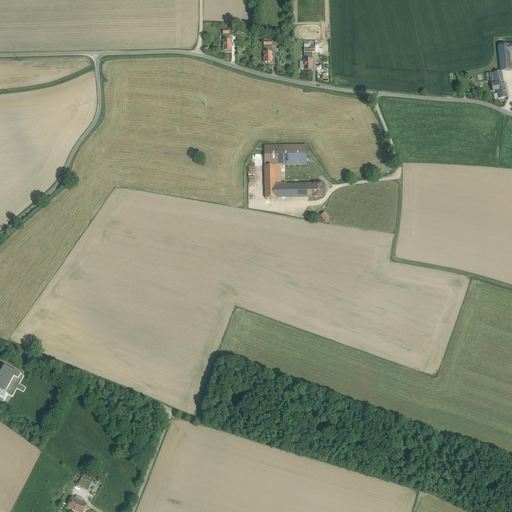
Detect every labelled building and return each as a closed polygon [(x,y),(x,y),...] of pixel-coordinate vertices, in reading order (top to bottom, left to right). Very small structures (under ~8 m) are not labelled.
[(228,40),(223,40),(223,51),(231,51),(231,40),(228,40)] [(264,45),(264,52),(272,52),(272,45),(272,41),(270,41),(263,41),(263,45),(264,45)] [(504,71),(511,70),(511,54),(511,52),(511,43),(499,45),(501,71),(504,71)] [(304,53),(304,60),(312,60),(312,53),(312,47),(310,47),(310,48),(304,48),(304,53)] [(272,52),(264,52),(264,63),(272,63),(272,52)] [(312,60),(304,60),(304,62),(304,70),(304,71),(312,71),(312,60)] [(494,72),(499,99),(509,96),(504,71),(501,71),(494,72)] [(305,164),(305,144),(263,145),(264,165),(305,164)] [(313,197),(313,186),(281,187),(280,169),(275,169),(275,167),(264,167),(266,198),(313,197)] [(323,199),(323,184),(313,185),(313,186),(313,197),(313,200),(323,199)] [(325,222),(330,218),(325,212),(320,216),(325,222)] [(24,377),(4,367),(2,371),(0,374),(0,391),(7,395),(13,398),(17,390),(23,394),(26,389),(20,385),(24,377)] [(88,490),(92,482),(82,477),(78,485),(88,490)] [(85,511),(89,504),(73,497),(68,507),(78,511),(85,511)]
